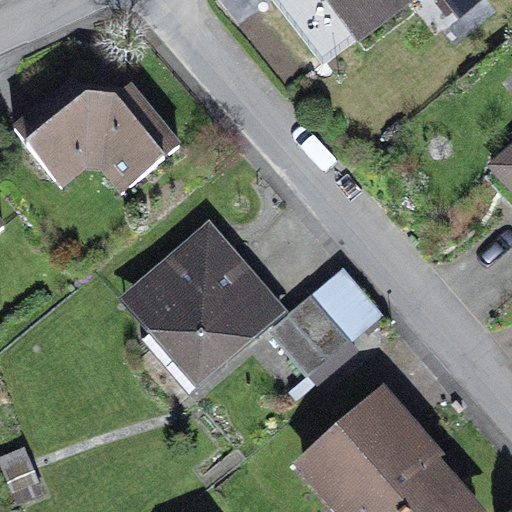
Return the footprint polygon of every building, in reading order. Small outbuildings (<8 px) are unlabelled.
[(325,0),(358,41),(410,0),(443,0),(457,17),(478,0),(325,0)] [(76,84),(14,133),(56,182),(84,160),(83,151),(98,140),(110,155),(109,164),(131,190),(180,149),(130,87),(117,101),(88,99),(76,84)] [(511,158),(497,171),(511,187),(511,158)] [(281,316),(209,232),(134,297),(159,326),(142,340),(190,396),(223,368),(214,358),(257,321),(265,330),(281,316)] [(351,343),(311,298),(289,319),(296,325),(278,342),(310,379),(351,343)] [(474,511),(381,404),(305,469),(342,511),(474,511)] [(37,491),(22,454),(1,462),(16,499),(37,491)]
